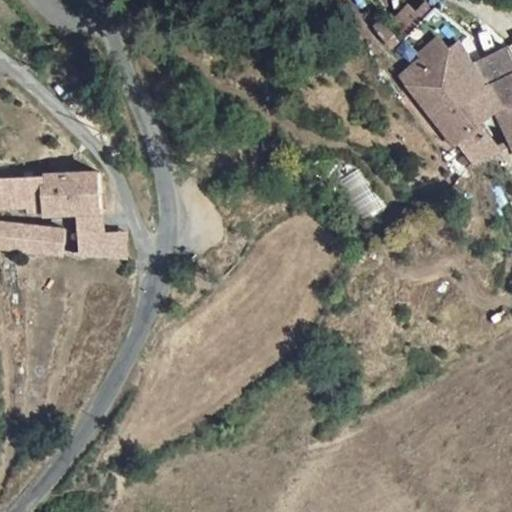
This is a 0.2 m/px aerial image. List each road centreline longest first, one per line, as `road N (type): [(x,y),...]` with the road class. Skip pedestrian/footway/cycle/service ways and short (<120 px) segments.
road 1 (unclassified): [(0,45),(78,113),(122,169),(158,230),(164,289)]
road 2 (tertiary): [(109,0),(175,180),(164,289)]
road 3 (tertiary): [(164,289),(84,431),(15,511)]
